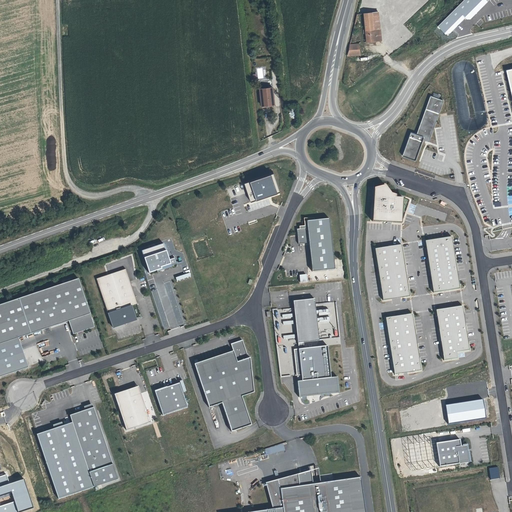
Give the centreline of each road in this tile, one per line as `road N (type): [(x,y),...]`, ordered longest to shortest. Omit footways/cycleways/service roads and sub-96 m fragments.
road 1 (secondary): [(353,211),(352,266),(391,511)]
road 2 (residential): [(151,196),(139,187),(100,193),(69,184),(60,0)]
road 3 (unknown): [(0,292),(137,236),(149,220),(151,196)]
road 4 (secondary): [(0,252),(151,196)]
road 5 (secondary): [(389,117),(449,49),(511,32)]
road 6 (unknown): [(182,336),(219,440),(250,430)]
road 7 (secondary): [(151,196),(279,149)]
road 8 (unknown): [(439,369),(392,379),(378,311)]
